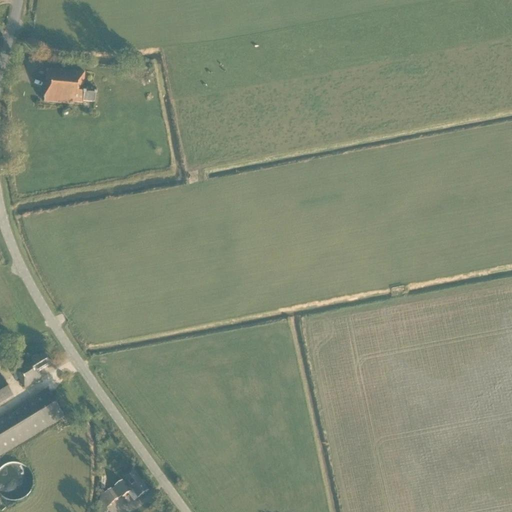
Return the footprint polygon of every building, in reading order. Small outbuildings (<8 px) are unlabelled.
[(83,102),(95,103),(96,89),(84,88),(84,86),(83,86),(84,73),(46,69),(44,102),(72,105),(72,103),(83,104),(83,102)] [(11,374),(21,390),(40,379),(36,374),(43,370),(37,359),(30,364),(30,363),(11,374)] [(0,404),(13,397),(0,375),(0,404)] [(0,456),(64,418),(47,390),(0,418),(0,456)] [(149,491),(133,470),(124,477),(131,487),(128,489),(123,481),(115,487),(116,488),(122,496),(123,498),(128,494),(133,491),(139,498),(149,491)] [(111,490),(105,494),(112,503),(113,504),(118,499),(122,496),(116,488),(112,491),(111,490)] [(19,501),(23,493),(19,490),(14,498),(19,501)] [(133,491),(128,494),(134,502),(139,498),(133,491)]
